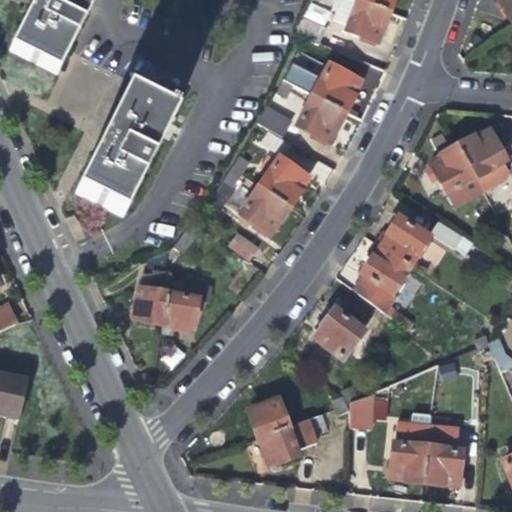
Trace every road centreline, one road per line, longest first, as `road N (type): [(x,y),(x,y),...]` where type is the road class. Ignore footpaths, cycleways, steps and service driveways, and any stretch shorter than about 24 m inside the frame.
road 1 (residential): [(414,89),(299,275),(138,459)]
road 2 (residential): [(0,157),(138,459)]
